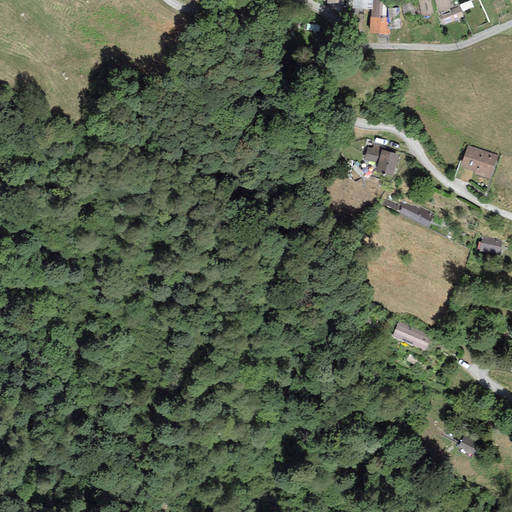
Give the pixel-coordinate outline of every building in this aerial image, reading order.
[(352,0),(351,9),(372,11),(372,0),(352,0)] [(386,0),(372,0),(372,11),(371,17),(385,18),(386,0)] [(415,15),(412,0),(401,2),(404,17),(415,15)] [(432,13),(429,0),(418,0),(421,15),(432,13)] [(452,7),(449,0),(433,0),(438,12),(452,7)] [(459,7),(440,13),(444,24),(463,18),(459,7)] [(399,9),(388,9),(387,18),(390,18),(389,28),(400,28),(399,9)] [(371,17),(369,17),(368,34),(389,35),(389,28),(390,18),(387,18),(385,18),(371,17)] [(368,147),(364,160),(375,163),(380,146),(373,144),(372,148),(368,147)] [(498,155),(467,145),(460,167),(476,172),(475,175),(489,180),(498,155)] [(398,155),(381,151),(375,173),(392,177),(398,155)] [(501,240),(483,236),(479,252),(498,256),(501,240)] [(398,322),(392,337),(426,350),(432,336),(398,322)] [(465,436),(459,448),(474,455),(480,444),(465,436)]
